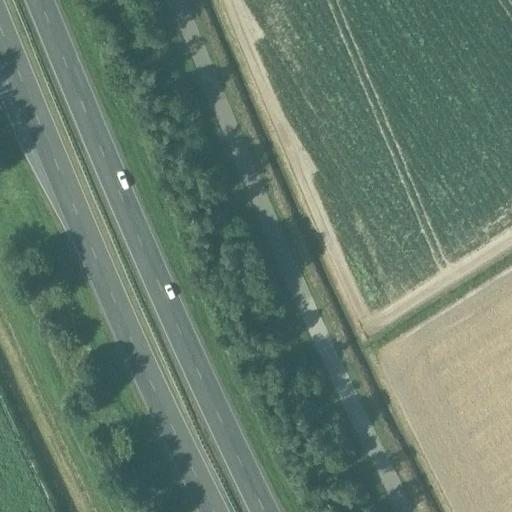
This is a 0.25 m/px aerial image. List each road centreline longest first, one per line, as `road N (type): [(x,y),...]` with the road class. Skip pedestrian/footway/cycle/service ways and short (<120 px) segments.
road 1 (unclassified): [(404,511),(281,252),(176,0)]
road 2 (trunk): [(254,511),(145,282),(35,0)]
road 3 (trunk): [(0,17),(119,300),(221,511)]
